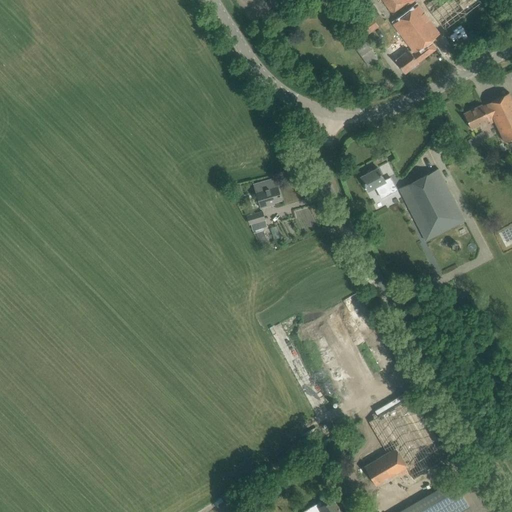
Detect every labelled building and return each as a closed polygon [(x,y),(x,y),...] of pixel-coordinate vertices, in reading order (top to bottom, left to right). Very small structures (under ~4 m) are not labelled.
[(382,0),(393,15),(414,0),(382,0)] [(481,3),(478,0),(432,0),(422,8),(419,3),(393,22),(413,49),(411,51),(409,48),(402,53),(399,49),(392,54),(396,60),(395,60),(405,73),(419,63),(418,62),(436,49),(430,41),(481,3)] [(379,26),(372,17),(362,24),(370,34),(379,26)] [(511,140),(511,98),(509,92),(486,103),(486,104),(483,106),(482,104),(464,113),(472,130),(490,121),(492,124),(495,122),(506,144),(511,140)] [(483,131),(468,140),(473,148),(488,139),(483,131)] [(385,181),(378,168),(361,176),(369,190),(375,186),(381,198),(389,193),(383,182),(385,181)] [(465,221),(439,168),(399,188),(426,240),(465,221)] [(282,200),(278,185),(275,177),(254,183),(256,191),(261,208),(275,204),(274,203),(282,200)] [(241,192),(238,185),(232,188),(235,195),(241,192)] [(252,223),(254,230),(267,226),(265,219),(263,211),(248,215),(250,224),(252,223)] [(352,294),(337,298),(340,307),(354,303),(352,294)] [(330,359),(322,345),(311,350),(319,365),(330,359)] [(375,354),(369,358),(375,369),(382,365),(375,354)] [(388,453),(365,466),(376,485),(389,477),(407,467),(413,478),(449,458),(412,396),(410,397),(407,392),(383,406),(374,411),(378,417),(369,422),(388,453)] [(316,398),(304,403),(309,416),(321,411),(316,398)] [(458,511),(469,506),(454,481),(400,511),(458,511)] [(321,501),(303,511),(320,511),(322,511),(321,511),(341,511),(333,498),(323,504),(321,501)]
